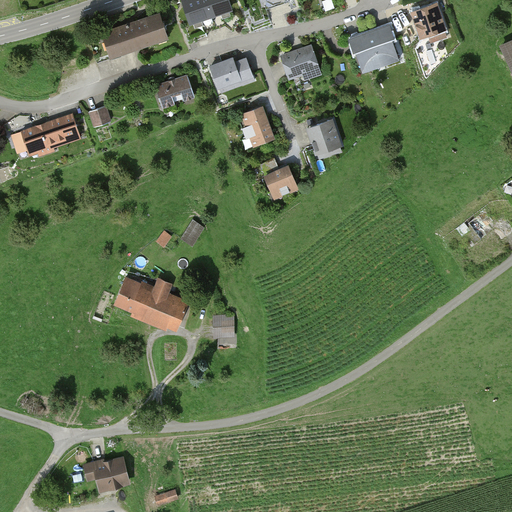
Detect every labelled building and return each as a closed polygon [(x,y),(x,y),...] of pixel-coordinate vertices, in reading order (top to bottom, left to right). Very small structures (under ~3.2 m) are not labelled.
[(227,0),(207,0),(185,8),(190,23),(200,20),(205,34),(226,27),(221,12),(230,8),(227,0)] [(441,5),(414,12),(424,47),(451,39),(441,5)] [(105,34),(113,59),(173,39),(165,14),(105,34)] [(390,25),(348,40),(361,75),(402,60),(390,25)] [(511,42),(500,48),(505,60),(511,57),(511,42)] [(315,45),(283,57),(292,79),(323,67),(315,45)] [(210,65),(219,89),(255,76),(246,52),(210,65)] [(189,74),(158,85),(166,109),(198,98),(189,74)] [(108,105),(91,112),(97,127),(113,120),(108,105)] [(266,108),(243,116),(253,147),(277,139),(266,108)] [(72,114),(23,132),(32,158),(82,140),(72,114)] [(329,121),(309,130),(321,159),(342,150),(329,121)] [(265,174),(280,169),(276,159),(262,164),(265,174)] [(291,166),(266,176),(276,198),(301,187),(291,166)] [(202,229),(193,223),(185,236),(194,241),(202,229)] [(172,235),(166,231),(159,241),(164,245),(172,235)] [(136,282),(126,277),(116,300),(167,323),(176,326),(185,307),(164,298),(170,285),(160,280),(154,293),(135,284),(136,282)] [(233,317),(215,317),(215,334),(220,334),(220,348),(237,348),(237,333),(234,333),(233,317)] [(95,462),(85,465),(89,478),(97,476),(101,489),(129,481),(123,458),(96,465),(95,462)] [(178,497),(176,490),(156,497),(159,503),(178,497)]
